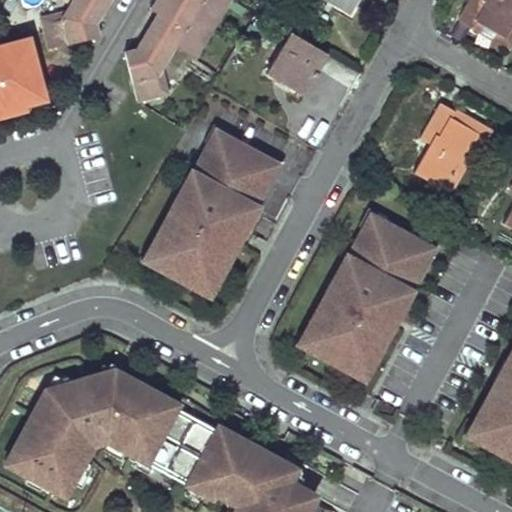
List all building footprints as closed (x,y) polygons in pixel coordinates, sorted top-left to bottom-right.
[(94,0),(74,0),(69,10),(96,25),(106,7),(94,0)] [(165,1),(166,0),(156,0),(150,10),(158,15),(165,1)] [(166,0),(165,1),(214,30),(224,12),(213,6),(216,0),(166,0)] [(216,0),(213,6),(224,12),(232,0),(216,0)] [(323,0),(346,13),(354,0),(323,0)] [(511,0),(470,0),(459,19),(471,27),(475,21),(504,36),(511,22),(511,0)] [(147,32),(175,49),(185,54),(192,42),(203,48),(214,30),(165,1),(158,15),(147,32)] [(51,50),(93,39),(93,30),(96,25),(69,10),(67,14),(62,22),(45,26),(51,50)] [(62,22),(67,14),(44,19),(45,26),(62,22)] [(475,21),(471,27),(507,48),(511,41),(475,21)] [(147,32),(138,49),(165,64),(175,49),(147,32)] [(327,55),(288,32),(264,73),(296,91),(306,73),(314,77),(327,55)] [(46,101),(29,37),(0,44),(0,117),(26,111),(30,104),(46,101)] [(192,42),(185,54),(196,61),(203,48),(192,42)] [(138,49),(137,50),(133,57),(126,59),(139,104),(163,97),(157,78),(163,69),(165,64),(138,49)] [(133,57),(137,50),(125,54),(126,59),(133,57)] [(157,78),(163,97),(170,95),(163,69),(157,78)] [(454,112),(440,105),(420,140),(429,145),(414,172),(449,194),(468,161),(467,158),(479,136),(450,120),(454,112)] [(467,158),(468,161),(471,163),(488,132),(454,112),(450,120),(479,136),(467,158)] [(152,265),(200,291),(208,276),(215,280),(280,163),(212,125),(174,195),(178,197),(172,208),(167,206),(143,250),(156,258),(152,265)] [(511,186),(510,191),(511,191),(511,208),(503,224),(511,229),(511,186)] [(178,197),(174,195),(167,206),(172,208),(178,197)] [(377,218),(372,216),(365,229),(369,232),(377,218)] [(318,346),(315,353),(358,377),(367,361),(373,365),(428,265),(418,260),(426,246),(377,218),(369,232),(365,229),(338,279),(343,281),(336,292),(332,290),(305,339),(318,346)] [(436,251),(426,246),(418,260),(428,265),(436,251)] [(156,258),(143,250),(139,257),(152,265),(156,258)] [(215,280),(208,276),(200,291),(206,295),(215,280)] [(343,281),(338,279),(332,290),(336,292),(343,281)] [(318,346),(305,339),(302,346),(315,353),(318,346)] [(484,431),(480,437),(511,456),(511,353),(471,423),(484,431)] [(373,365),(367,361),(358,377),(365,380),(373,365)] [(111,369),(103,384),(113,389),(121,374),(111,369)] [(40,484),(63,496),(70,482),(95,435),(187,484),(191,475),(215,488),(229,496),(235,495),(237,508),(234,511),(305,511),(315,495),(289,480),(275,473),(282,460),(216,425),(214,429),(174,408),(176,404),(121,374),(113,389),(103,384),(98,385),(95,371),(67,382),(60,385),(55,394),(44,388),(3,464),(23,475),(24,473),(41,482),(40,484)] [(50,375),(44,388),(55,394),(60,385),(67,382),(65,376),(58,379),(50,375)] [(484,431),(471,423),(467,430),(480,437),(484,431)] [(295,467),(282,460),(275,473),(289,480),(295,467)] [(23,475),(20,481),(37,490),(40,484),(41,482),(24,473),(23,475)] [(215,488),(191,475),(187,484),(211,496),(215,488)] [(230,507),(227,511),(234,511),(237,508),(235,495),(229,496),(224,504),(230,507)]
